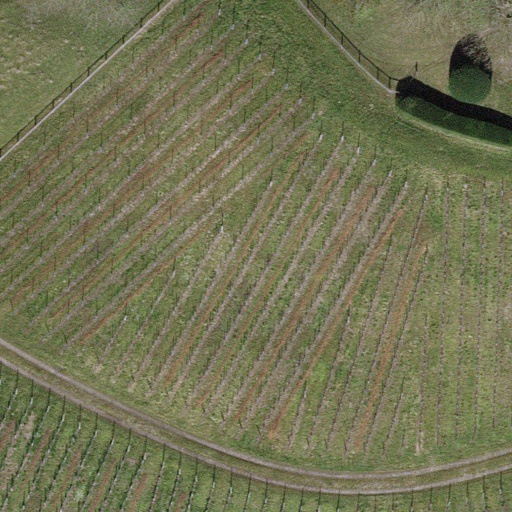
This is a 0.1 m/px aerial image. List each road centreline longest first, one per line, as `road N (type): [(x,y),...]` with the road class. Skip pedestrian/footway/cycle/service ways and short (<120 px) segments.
road 1 (track): [(0,353),(78,400),(277,477),(404,488),(511,460)]
road 2 (track): [(302,28),(422,134),(511,143)]
